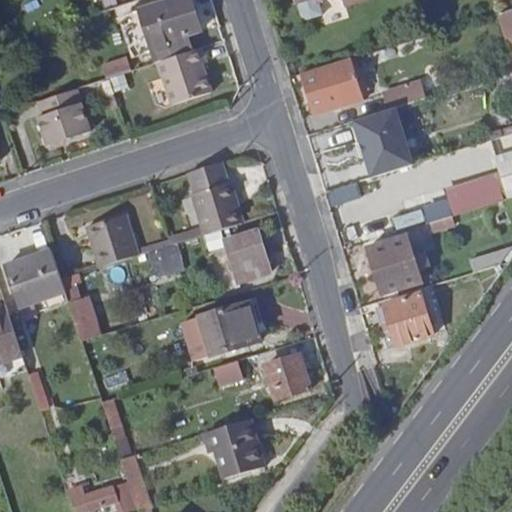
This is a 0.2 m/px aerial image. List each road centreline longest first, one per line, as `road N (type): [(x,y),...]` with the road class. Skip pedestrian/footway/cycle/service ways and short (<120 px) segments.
road 1 (residential): [(0,211),(275,119)]
road 2 (residential): [(275,119),(355,393)]
road 3 (trunk): [(511,302),(352,511)]
road 4 (trunk): [(405,511),(511,374)]
road 5 (unclassified): [(355,393),(263,511)]
road 6 (residential): [(238,0),(275,119)]
